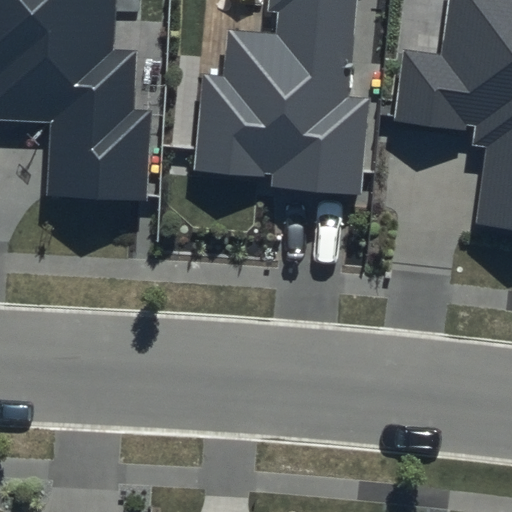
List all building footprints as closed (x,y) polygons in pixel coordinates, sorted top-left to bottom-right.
[(0,0),(0,112),(52,115),(49,187),(147,192),(152,103),(132,102),(134,47),(111,46),(113,0),(0,0)] [(202,70),(194,165),(267,171),(267,180),(361,187),(369,88),(347,86),(353,0),(263,0),(264,2),(277,3),(275,25),(227,22),(223,72),(202,70)] [(403,41),(393,112),(471,124),(469,139),(487,141),(476,215),(511,220),(511,0),(445,0),(439,46),(403,41)] [(116,315),(106,453),(226,459),(230,381),(220,381),(223,320),(116,315)] [(392,386),(392,392),(479,393),(479,351),(394,351),(394,358),(362,358),(362,386),(392,386)]
